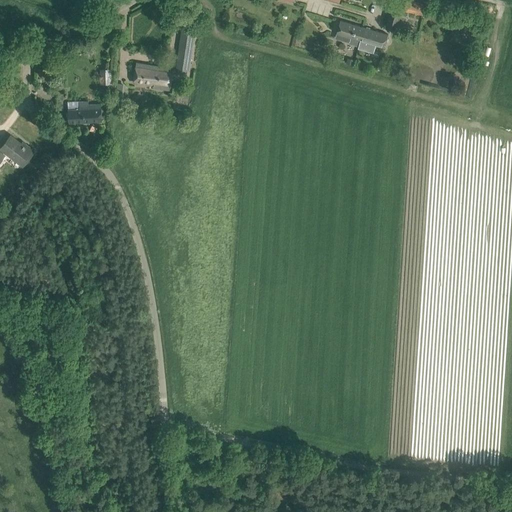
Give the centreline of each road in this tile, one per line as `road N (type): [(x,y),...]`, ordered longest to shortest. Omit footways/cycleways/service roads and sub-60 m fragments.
road 1 (unclassified): [(171,511),(154,315),(127,211),(98,163),(27,105)]
road 2 (track): [(164,427),(511,490)]
